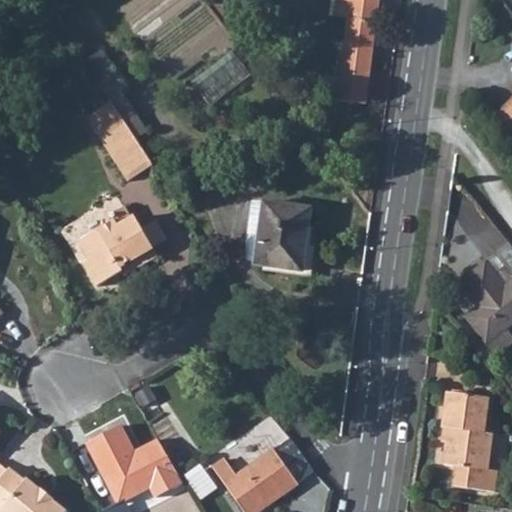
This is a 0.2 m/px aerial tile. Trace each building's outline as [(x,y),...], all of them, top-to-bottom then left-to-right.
[(335,0),(333,17),(348,19),(350,0),(335,0)] [(375,0),(350,0),(348,19),(336,100),(364,104),(378,0),(375,0)] [(234,49),(194,81),(213,104),(253,72),(234,49)] [(106,52),(91,58),(107,96),(122,89),(106,52)] [(511,101),(497,116),(511,131),(511,101)] [(150,168),(111,108),(85,123),(127,186),(152,171),(150,168)] [(264,203),(256,267),(302,272),(310,209),(264,203)] [(95,292),(121,277),(119,272),(131,265),(135,272),(156,260),(151,253),(140,234),(133,221),(128,224),(121,212),(107,220),(111,226),(77,246),(87,265),(81,269),(95,292)] [(153,227),(140,234),(151,253),(164,246),(153,227)] [(511,248),(509,245),(485,264),(503,288),(511,281),(511,248)] [(485,264),(458,285),(476,309),(465,318),(485,344),(511,322),(511,281),(503,288),(485,264)] [(0,300),(0,322),(11,312),(0,300)] [(443,389),(438,425),(443,426),(439,462),(452,464),(450,484),(489,489),(492,469),(481,467),(486,431),(479,430),(484,394),(443,389)] [(293,439),(238,475),(227,460),(213,468),(242,511),(258,511),(314,473),(293,439)] [(6,473),(0,480),(0,511),(64,511),(26,481),(24,484),(8,471),(6,473)]
